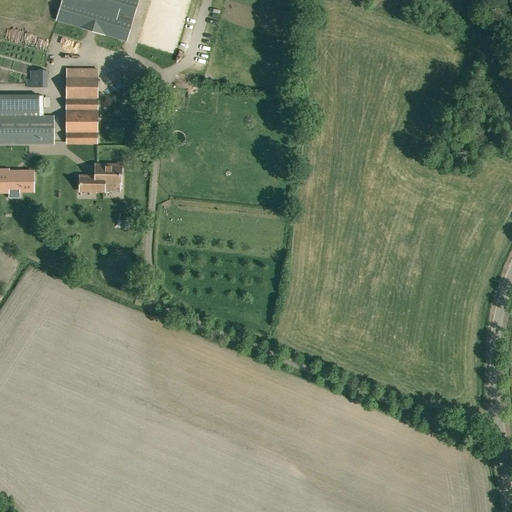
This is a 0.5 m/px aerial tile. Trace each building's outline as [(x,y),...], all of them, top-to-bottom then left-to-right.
[(62,0),(57,20),(127,40),(138,0),(62,0)] [(42,52),(44,40),(19,35),(17,48),(42,52)] [(48,70),(28,71),(28,87),(48,87),(48,70)] [(66,144),(82,144),(98,144),(98,134),(98,111),(98,99),(99,74),(67,74),(66,99),(66,111),(66,144)] [(199,74),(181,74),(181,88),(198,88),(199,74)] [(36,115),(36,93),(0,92),(0,143),(17,143),(17,151),(52,151),(51,115),(36,115)] [(97,165),(97,176),(80,176),(80,190),(105,191),(105,183),(121,183),(121,165),(97,165)] [(20,188),(20,191),(32,190),(32,181),(34,181),(34,171),(20,172),(20,173),(8,173),(8,170),(0,170),(0,191),(8,192),(8,188),(17,188),(20,188)]
